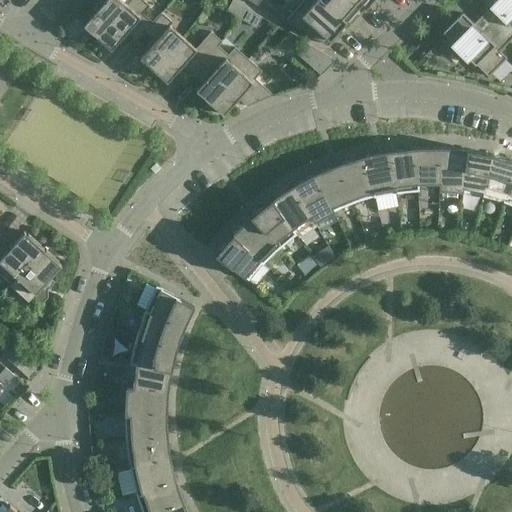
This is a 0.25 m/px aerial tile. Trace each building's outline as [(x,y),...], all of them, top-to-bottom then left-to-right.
[(97,37),(129,0),(128,0),(126,3),(122,0),(89,0),(98,8),(83,25),(97,37)] [(149,5),(143,0),(129,0),(97,37),(110,49),(125,32),(136,42),(145,32),(144,32),(162,12),(161,11),(152,21),(143,13),(149,5)] [(232,0),(225,11),(240,20),(242,17),(247,8),(233,0),(232,0)] [(325,44),(345,22),(319,0),(303,0),(285,20),(325,44)] [(360,5),(354,0),(319,0),(345,22),(360,5)] [(511,37),(511,0),(485,0),(500,14),(491,23),(491,24),(508,41),(511,37)] [(262,17),(247,8),(242,17),(240,20),(255,28),(262,17)] [(153,69),(182,36),(170,25),(172,22),(162,12),(144,32),(145,32),(154,40),(140,57),(153,69)] [(506,57),(499,50),(508,41),(491,24),(482,32),(462,12),(443,31),(488,76),(506,57)] [(200,64),(222,40),(211,31),(195,48),(182,36),(153,69),(167,81),(181,65),(192,74),(201,64),(200,64)] [(209,102),(248,58),(235,46),(228,54),(219,45),(222,41),(222,40),(200,64),(201,64),(211,73),(196,90),(209,102)] [(297,53),(321,74),(333,62),(332,57),(306,42),(297,53)] [(274,94),(255,77),(261,70),(248,58),(209,102),(223,114),(238,97),(247,106),(274,94)] [(417,189),(415,146),(389,149),(396,192),(417,189)] [(439,183),(441,146),(415,146),(417,189),(418,189),(418,183),(439,183)] [(461,191),(467,149),(441,146),(439,183),(439,188),(461,191)] [(396,192),(389,149),(364,154),(374,196),(396,192)] [(483,195),(492,153),(467,149),(461,191),(483,195)] [(504,201),(511,176),(511,158),(492,153),(483,195),(504,201)] [(374,196),(364,154),(339,162),(353,202),(354,202),(353,197),(371,192),(372,196),(374,196)] [(149,168),(155,173),(161,168),(155,162),(149,168)] [(353,202),(339,162),(329,166),(315,172),(333,211),(353,202)] [(333,211),(315,172),(292,184),(310,215),(313,220),(333,211)] [(310,215),(292,184),(273,197),(270,199),(295,233),(296,232),(293,227),(310,215)] [(295,233),(270,199),(257,209),(250,215),(278,247),(295,233)] [(278,247),(250,215),(232,233),(263,262),(278,247)] [(0,272),(11,282),(42,247),(40,245),(40,244),(28,233),(27,234),(24,231),(12,243),(11,242),(4,250),(5,251),(0,256),(0,272)] [(263,262),(232,233),(214,254),(248,280),(250,277),(246,275),(258,260),(262,263),(263,262)] [(45,249),(42,247),(11,282),(9,284),(28,300),(42,284),(47,289),(54,281),(49,276),(61,264),(57,261),(58,260),(46,248),(45,249)] [(194,305),(156,285),(154,287),(159,290),(149,310),(145,308),(144,310),(184,326),(194,305)] [(176,347),(184,326),(144,310),(135,335),(176,347)] [(171,369),(176,347),(135,335),(129,361),(171,369)] [(0,351),(12,362),(21,353),(2,336),(0,337),(0,351)] [(168,391),(171,369),(129,361),(129,362),(135,363),(132,388),(168,391)] [(0,378),(6,384),(14,375),(5,367),(0,372),(0,378)] [(167,414),(168,391),(132,388),(126,387),(124,413),(124,414),(167,414)] [(168,436),(167,414),(124,414),(125,440),(168,436)] [(171,459),(168,436),(125,440),(125,442),(130,441),(133,464),(129,465),(129,467),(171,459)] [(176,480),(171,459),(129,467),(136,492),(176,480)] [(157,511),(184,502),(176,480),(136,492),(142,511),(157,511)] [(188,511),(184,502),(157,511),(188,511)] [(0,511),(19,511),(9,503),(6,507),(2,503),(0,505),(0,511)]
